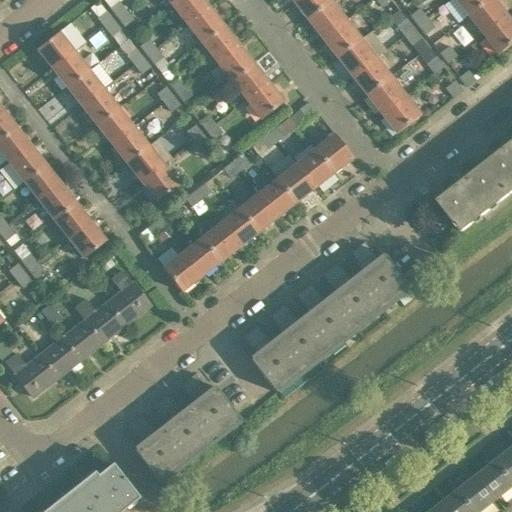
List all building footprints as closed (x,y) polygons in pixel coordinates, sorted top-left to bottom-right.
[(208,8),(201,0),(178,0),(171,6),(186,25),(208,8)] [(295,0),(294,2),(309,20),(333,1),(332,0),(295,0)] [(391,1),(390,0),(376,0),(382,8),(391,1)] [(490,0),(457,0),(470,16),(490,0)] [(490,0),(470,16),(485,35),(509,16),(496,0),(490,0)] [(309,20),(324,39),(348,20),(333,1),(309,20)] [(117,18),(125,12),(118,3),(110,9),(117,18)] [(223,27),(208,8),(186,25),(200,44),(223,27)] [(418,26),(427,19),(420,9),(411,16),(418,26)] [(132,20),(125,12),(117,18),(123,27),(132,20)] [(104,28),(112,22),(105,13),(97,19),(104,28)] [(511,45),(511,19),(509,16),(485,35),(500,54),(511,45)] [(435,28),(427,19),(418,26),(426,35),(435,28)] [(324,39),(338,58),(363,39),(348,20),(324,39)] [(413,29),(406,20),(398,27),(405,36),(413,29)] [(118,31),(112,22),(104,28),(111,37),(118,31)] [(237,46),(223,27),(200,44),(215,63),(237,46)] [(421,39),(413,29),(405,36),(412,46),(421,39)] [(51,70),(73,52),(57,33),(36,50),(51,70)] [(87,43),(94,53),(105,45),(97,35),(87,43)] [(338,58),(353,77),(378,58),(363,39),(338,58)] [(146,56),(154,49),(148,40),(139,47),(146,56)] [(441,54),(448,63),(469,47),(464,42),(452,51),(449,47),(441,54)] [(252,65),(237,46),(215,63),(230,82),(252,65)] [(161,58),(154,49),(146,56),(153,65),(161,58)] [(133,66),(141,59),(134,50),(126,57),(133,66)] [(88,71),(73,52),(51,70),(66,88),(88,71)] [(353,77),(368,96),(392,77),(378,58),(353,77)] [(443,67),(441,64),(436,58),(427,65),(435,75),(443,67)] [(148,68),(141,59),(133,66),(140,75),(148,68)] [(267,83),(252,65),(230,82),(245,101),(267,83)] [(66,88),(81,107),(103,90),(88,71),(66,88)] [(460,78),(467,88),(476,81),(469,71),(460,78)] [(368,96),(383,115),(407,96),(392,77),(368,96)] [(176,94),(184,87),(177,78),(169,85),(176,94)] [(454,99),(463,92),(455,82),(446,89),(454,99)] [(282,103),(267,83),(245,101),(260,120),(282,103)] [(191,96),(184,87),(176,94),(183,102),(191,96)] [(163,104),(171,97),(164,89),(156,95),(163,104)] [(117,109),(103,90),(81,107),(95,126),(117,109)] [(423,115),(407,96),(383,115),(398,134),(423,115)] [(178,106),(171,97),(163,104),(170,112),(178,106)] [(308,103),(298,110),(305,119),(315,112),(308,103)] [(0,139),(15,128),(0,109),(0,139)] [(95,126),(110,145),(132,128),(117,109),(95,126)] [(207,116),(199,123),(205,132),(214,125),(207,116)] [(220,134),(214,125),(205,132),(212,140),(220,134)] [(269,133),(276,142),(286,135),(279,125),(269,133)] [(201,135),(194,127),(194,126),(186,133),(193,142),(201,135)] [(0,139),(0,154),(8,164),(30,147),(15,128),(0,139)] [(147,147),(132,128),(110,145),(125,164),(147,147)] [(510,195),(511,192),(511,138),(506,131),(497,139),(504,148),(485,163),(510,195)] [(269,133),(260,140),(267,149),(276,142),(269,133)] [(333,134),(313,149),(333,175),(352,159),(333,134)] [(208,144),(201,135),(193,142),(200,151),(208,144)] [(45,166),(30,147),(8,164),(23,183),(45,166)] [(125,164),(140,183),(162,166),(147,147),(125,164)] [(314,189),(333,175),(313,149),(294,164),(314,189)] [(241,155),(232,162),(239,171),(248,164),(241,155)] [(232,162),(228,165),(222,170),(229,179),(239,171),(232,162)] [(462,232),(510,195),(485,163),(467,178),(459,168),(449,176),(457,185),(438,201),(462,232)] [(314,189),(294,164),(275,179),(295,204),(314,189)] [(45,166),(23,183),(37,202),(60,184),(45,166)] [(177,185),(162,166),(140,183),(155,202),(177,185)] [(276,219),(295,204),(275,179),(256,194),(276,219)] [(74,203),(60,184),(37,202),(52,221),(74,203)] [(210,194),(203,185),(194,192),(201,201),(210,194)] [(201,201),(194,192),(184,199),(191,208),(201,201)] [(276,219),(256,194),(237,208),(257,233),(276,219)] [(52,221),(67,240),(89,222),(74,203),(52,221)] [(238,248),(257,233),(237,208),(218,223),(238,248)] [(172,224),(165,215),(156,222),(163,231),(172,224)] [(104,242),(89,222),(67,240),(82,259),(104,242)] [(163,231),(156,222),(147,229),(153,238),(163,231)] [(238,248),(218,223),(199,238),(219,263),(238,248)] [(17,240),(6,226),(0,231),(0,234),(9,246),(17,240)] [(200,278),(219,263),(199,238),(181,253),(200,278)] [(356,249),(395,299),(409,288),(384,256),(383,257),(377,261),(364,244),(365,244),(364,243),(356,249)] [(16,255),(28,270),(36,264),(29,255),(24,249),(16,255)] [(343,259),(382,310),(395,299),(356,249),(343,259)] [(200,278),(181,253),(161,268),(181,293),(200,278)] [(108,258),(98,265),(104,272),(114,265),(108,258)] [(330,270),(369,320),(382,310),(343,259),(330,270)] [(36,264),(28,270),(35,279),(42,272),(36,264)] [(8,271),(15,280),(23,274),(16,265),(8,271)] [(316,280),(355,330),(369,320),(330,270),(316,280)] [(120,292),(107,302),(125,326),(149,307),(131,284),(121,271),(110,280),(120,292)] [(30,282),(23,274),(15,280),(22,289),(30,282)] [(93,289),(82,275),(77,280),(88,294),(93,289)] [(303,291),(342,341),(355,330),(316,280),(303,291)] [(41,298),(34,289),(27,295),(34,303),(41,298)] [(290,301),(329,351),(342,341),(303,291),(290,301)] [(84,300),(73,309),(83,321),(84,320),(102,344),(125,326),(107,302),(94,312),(84,300)] [(276,311),(315,362),(329,351),(290,301),(276,311)] [(56,318),(49,308),(42,313),(50,323),(56,318)] [(263,322),(302,372),(315,362),(276,311),(263,322)] [(83,321),(61,338),(79,362),(102,344),(84,320),(83,321)] [(250,332),(289,382),(302,372),(263,322),(250,332)] [(249,361),(275,393),(289,382),(250,332),(241,339),(242,339),(256,356),(250,360),(249,361)] [(56,380),(79,362),(61,338),(37,357),(56,380)] [(0,343),(0,362),(10,355),(1,343),(0,343)] [(15,354),(4,363),(13,375),(32,399),(56,380),(37,357),(25,367),(15,354)] [(187,381),(226,431),(240,420),(214,388),(213,388),(214,389),(208,393),(195,376),(196,375),(195,375),(187,381)] [(226,431),(187,381),(174,391),(213,442),(226,431)] [(160,402),(199,452),(213,442),(174,391),(160,402)] [(147,412),(186,462),(199,452),(160,402),(147,412)] [(173,473),(186,462),(147,412),(134,422),(173,473)] [(133,451),(159,484),(173,473),(134,422),(126,429),(127,429),(140,446),(135,450),(134,450),(133,451)] [(511,448),(497,460),(511,479),(511,448)] [(511,479),(497,460),(478,475),(497,500),(511,487),(511,479)] [(95,477),(92,473),(91,472),(39,511),(119,511),(137,498),(110,465),(95,477)] [(478,475),(459,490),(476,511),(481,511),(497,500),(478,475)] [(476,511),(459,490),(440,505),(445,511),(476,511)]
